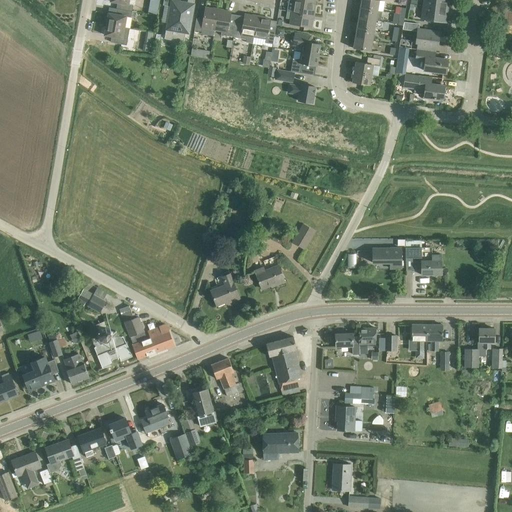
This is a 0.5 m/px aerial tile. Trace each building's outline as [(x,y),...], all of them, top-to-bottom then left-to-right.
[(133,11),(134,0),(111,0),(111,1),(122,3),(121,9),(133,11)] [(173,33),(172,37),(187,40),(191,13),(179,11),(181,3),(165,0),(163,13),(172,15),(169,32),(173,33)] [(316,3),(296,0),(289,0),(287,11),(292,12),(313,16),(316,3)] [(361,0),(360,8),(378,11),(380,0),(378,0),(361,0)] [(424,0),(424,6),(448,9),(449,1),(448,1),(447,0),(424,0)] [(447,17),(448,9),(424,6),(422,19),(445,22),(446,16),(447,17)] [(158,9),(150,7),(149,15),(157,16),(158,9)] [(215,30),(218,10),(206,8),(204,19),(197,18),(194,31),(202,32),(202,33),(214,35),(214,30),(215,30)] [(360,8),(359,18),(376,21),(376,20),(379,21),(381,11),(378,11),(360,8)] [(133,11),(121,9),(120,15),(109,13),(107,24),(125,27),(127,16),(132,17),(132,16),(135,17),(136,12),(133,11)] [(221,35),(234,37),(236,25),(229,24),(231,12),(218,10),(215,30),(222,31),(221,35)] [(313,16),(292,12),(290,24),(311,28),(313,16)] [(247,36),(255,37),(258,17),(245,14),(243,26),(236,25),(234,37),(247,40),(247,36)] [(258,17),(255,37),(266,39),(266,43),(273,44),(276,32),(269,31),(271,19),(258,17)] [(357,28),(375,31),(376,21),(359,18),(357,28)] [(415,30),(417,24),(408,22),(406,28),(415,30)] [(130,28),(125,27),(107,24),(105,35),(116,37),(115,43),(127,45),(128,39),(130,28)] [(357,28),(355,38),(373,41),(375,31),(357,28)] [(417,48),(435,51),(436,46),(438,46),(440,32),(417,29),(415,44),(418,45),(417,48)] [(154,32),(148,31),(145,51),(151,52),(154,32)] [(302,52),(319,55),(321,44),(310,42),(312,35),(295,33),(293,45),(293,50),(302,52)] [(371,51),(373,41),(355,38),(354,48),(371,51)] [(397,63),(407,64),(409,48),(400,47),(397,63)] [(210,57),(211,49),(192,48),(192,56),(210,57)] [(435,58),(435,51),(417,48),(417,49),(415,59),(425,61),(423,71),(446,74),(448,59),(435,58)] [(319,55),(302,52),(301,58),(293,60),(291,71),(302,73),(303,64),(317,66),(319,55)] [(353,72),(372,75),(374,65),(380,66),(381,59),(382,56),(373,55),(373,58),(368,57),(367,63),(356,62),(356,63),(357,63),(357,67),(354,66),(353,72)] [(277,68),(270,66),(268,75),(276,77),(276,79),(293,82),(294,74),(276,71),(277,68)] [(372,75),(353,72),(352,77),(355,78),(354,82),(353,81),(353,82),(363,84),(362,91),(375,93),(377,85),(370,84),(372,75)] [(432,78),(410,75),(406,75),(404,87),(425,90),(424,97),(443,100),(445,86),(431,83),(432,78)] [(302,87),(290,85),(289,92),(301,94),(299,101),(313,103),(316,87),(302,85),(302,87)] [(315,231),(304,224),(293,242),(304,249),(315,231)] [(390,249),(373,249),(373,263),(391,262),(391,268),(402,268),(401,248),(390,248),(390,249)] [(421,248),(405,248),(405,259),(421,259),(421,248)] [(348,267),(356,267),(357,254),(349,253),(348,267)] [(432,260),(421,260),(422,275),(442,274),(441,255),(432,255),(432,260)] [(285,281),(279,266),(256,274),(262,289),(275,283),(276,285),(285,281)] [(240,298),(230,273),(222,276),(225,286),(211,291),(217,305),(230,300),(231,301),(240,298)] [(78,299),(100,313),(106,302),(103,300),(107,293),(98,288),(94,295),(83,289),(78,299)] [(169,331),(166,324),(148,331),(151,338),(148,339),(139,316),(134,318),(130,305),(121,309),(126,322),(134,344),(139,359),(174,345),(169,331)] [(424,341),(427,341),(428,334),(424,333),(424,324),(412,324),(412,341),(417,341),(417,351),(417,358),(424,358),(424,341)] [(443,325),(424,324),(424,333),(428,334),(427,341),(431,341),(431,344),(428,344),(428,352),(438,352),(438,341),(443,341),(443,325)] [(100,330),(100,331),(98,334),(98,337),(100,340),(102,343),(106,344),(109,343),(112,341),(114,338),(114,337),(114,334),(112,331),(110,329),(109,328),(107,328),(106,328),(105,328),(102,328),(100,330)] [(359,335),(360,344),(368,344),(377,345),(376,328),(359,328),(359,335)] [(495,329),(479,328),(479,342),(477,342),(477,349),(465,348),(464,366),(478,367),(478,355),(485,356),(485,349),(491,349),(491,343),(495,343),(495,329)] [(63,354),(56,333),(49,336),(51,341),(50,341),(55,356),(63,354)] [(360,354),(360,344),(359,335),(353,336),(353,333),(336,333),(336,347),(352,346),(353,355),(360,354)] [(397,335),(388,335),(388,350),(397,350),(397,335)] [(100,340),(94,346),(103,368),(115,364),(113,360),(120,357),(121,361),(133,356),(129,347),(124,336),(114,338),(112,341),(109,343),(106,344),(102,343),(100,340)] [(294,336),(267,344),(269,356),(272,355),(281,391),(282,391),(283,396),(291,394),(301,392),(297,379),(302,377),(294,350),(297,349),(294,336)] [(360,344),(360,354),(368,353),(368,344),(360,344)] [(492,348),(492,368),(502,368),(502,367),(503,348),(492,348)] [(449,353),(441,352),(441,363),(449,363),(449,353)] [(79,354),(65,359),(68,368),(67,369),(72,384),(90,377),(84,362),(82,363),(79,354)] [(35,370),(23,375),(30,390),(55,380),(45,356),(31,362),(35,370)] [(229,358),(211,365),(218,378),(221,376),(225,387),(224,387),(227,396),(239,392),(235,383),(236,383),(231,372),(234,371),(229,358)] [(7,381),(0,383),(0,401),(19,394),(12,375),(5,377),(7,381)] [(208,389),(192,393),(197,415),(201,427),(217,422),(214,411),(208,389)] [(346,392),(346,401),(369,403),(369,404),(375,404),(375,399),(372,399),(372,394),(360,393),(350,393),(346,392)] [(428,405),(432,417),(443,413),(439,401),(428,405)] [(142,420),(147,432),(169,423),(167,417),(168,416),(163,404),(146,411),(148,417),(142,420)] [(337,406),(336,421),(338,421),(338,430),(355,431),(355,430),(361,430),(362,420),(355,420),(356,407),(337,406)] [(126,418),(110,424),(117,441),(127,437),(131,449),(142,445),(136,428),(130,430),(126,418)] [(191,445),(201,442),(197,428),(195,429),(191,418),(182,421),(191,445)] [(107,443),(101,428),(79,436),(84,451),(107,443)] [(185,433),(170,438),(178,459),(193,453),(190,445),(186,435),(185,433)] [(298,433),(264,434),(265,458),(279,457),(279,451),(299,451),(298,433)] [(450,438),(450,447),(470,446),(470,438),(450,438)] [(69,440),(46,448),(51,462),(47,463),(51,472),(59,469),(62,464),(60,460),(74,455),(69,440)] [(109,459),(117,456),(116,455),(113,446),(112,445),(105,448),(109,459)] [(23,473),(26,483),(38,479),(34,469),(42,466),(36,451),(12,460),(18,475),(23,473)] [(87,474),(81,456),(73,459),(77,470),(79,470),(81,476),(87,474)] [(141,469),(148,466),(144,456),(137,459),(141,469)] [(254,458),(243,458),(244,471),(255,471),(254,458)] [(351,464),(334,464),(333,489),(350,490),(351,464)] [(49,468),(40,471),(47,487),(54,484),(52,481),(53,480),(50,473),(51,473),(49,468)] [(9,474),(0,477),(0,487),(6,502),(18,498),(9,474)] [(178,498),(178,495),(178,492),(175,491),(172,491),(170,492),(169,495),(170,498),(172,500),(175,500),(178,498)] [(381,497),(349,496),(349,506),(381,507),(381,497)]
